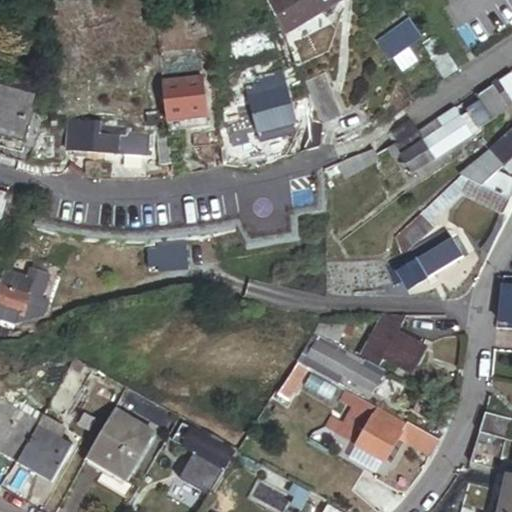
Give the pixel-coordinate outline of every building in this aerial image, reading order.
[(26,9),(24,0),(13,0),(10,1),(12,12),(26,9)] [(196,12),(194,0),(179,0),(180,14),(196,12)] [(332,4),(330,0),(265,0),(277,36),(332,4)] [(421,42),(395,1),(362,22),(378,46),(380,45),(390,62),(406,52),(421,42)] [(250,36),(246,26),(232,31),(235,41),(250,36)] [(459,75),(436,38),(423,46),(433,61),(430,62),(444,84),(459,75)] [(417,69),(406,52),(390,62),(380,45),(378,46),(399,80),(417,69)] [(0,87),(26,96),(31,81),(0,71),(0,87)] [(286,127),(272,74),(249,80),(251,88),(235,92),(255,166),(275,162),(285,138),(282,128),(286,127)] [(203,114),(199,75),(159,79),(164,118),(203,114)] [(511,75),(501,82),(511,98),(511,99),(511,75)] [(330,121),(315,77),(294,84),(309,129),(330,121)] [(511,98),(501,82),(478,97),(490,116),(506,106),(504,103),(511,98)] [(0,106),(29,116),(35,99),(26,96),(0,87),(0,106)] [(483,130),(466,104),(428,129),(408,141),(425,167),(483,130)] [(0,129),(22,137),(29,116),(0,106),(0,129)] [(35,141),(41,120),(29,116),(22,137),(35,141)] [(408,141),(428,129),(420,117),(401,129),(408,141)] [(147,159),(149,138),(125,136),(126,131),(100,128),(100,125),(69,123),(66,152),(147,159)] [(307,151),(310,132),(295,130),(292,154),(307,151)] [(511,177),(511,135),(489,157),(487,154),(460,180),(476,189),(510,208),(511,204),(511,183),(508,182),(511,177)] [(387,153),(381,140),(372,145),(376,160),(387,153)] [(219,173),(215,143),(196,146),(200,176),(219,173)] [(409,152),(404,144),(398,147),(404,155),(409,152)] [(53,160),(52,145),(32,150),(30,158),(53,160)] [(376,160),(372,145),(346,156),(352,169),(376,160)] [(169,166),(167,147),(155,149),(157,167),(169,166)] [(443,220),(463,202),(476,189),(460,180),(399,236),(414,253),(446,223),(443,220)] [(502,223),(510,208),(476,189),(463,202),(502,223)] [(394,279),(449,243),(445,237),(383,277),(394,294),(401,289),(394,279)] [(194,266),(192,238),(148,241),(150,269),(194,266)] [(408,298),(462,264),(449,243),(394,279),(401,289),(402,289),(408,298)] [(43,299),(51,274),(33,268),(30,277),(4,268),(0,279),(0,316),(17,322),(37,317),(43,299)] [(511,289),(496,288),(492,324),(511,326),(511,289)] [(43,316),(48,301),(43,299),(37,317),(43,316)] [(422,351),(395,337),(405,319),(382,320),(359,360),(376,370),(381,362),(408,377),(422,351)] [(337,347),(343,329),(318,331),(315,336),(337,347)] [(367,367),(325,344),(313,337),(296,361),(336,384),(338,378),(374,398),(383,380),(366,372),(367,367)] [(81,379),(87,369),(77,363),(71,373),(81,379)] [(287,403),(305,374),(296,368),(278,398),(287,403)] [(438,428),(448,410),(424,396),(414,414),(438,428)] [(439,443),(364,403),(362,406),(374,412),(359,439),(353,450),(383,466),(396,442),(430,460),(439,443)] [(0,456),(14,465),(36,429),(0,406),(0,456)] [(126,485),(156,437),(117,413),(87,461),(126,485)] [(488,438),(494,423),(480,417),(473,434),(488,438)] [(72,450),(78,439),(46,420),(39,430),(72,450)] [(50,487),(72,450),(39,430),(36,429),(14,465),(50,487)] [(202,501),(228,457),(185,432),(175,449),(187,456),(171,483),(202,501)] [(353,450),(359,439),(346,432),(340,443),(353,450)] [(477,472),(488,438),(473,434),(459,465),(477,472)] [(324,511),(298,497),(289,511),(324,511)]
